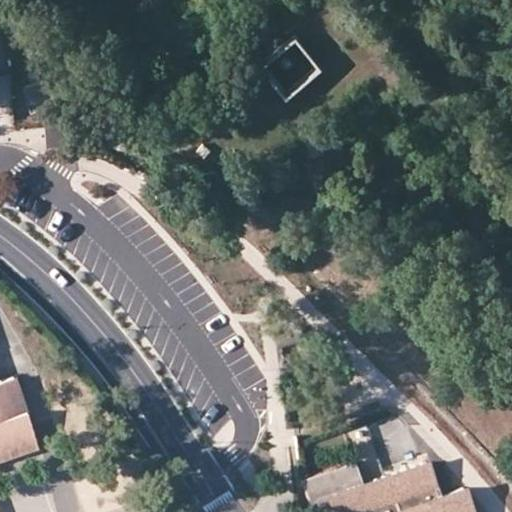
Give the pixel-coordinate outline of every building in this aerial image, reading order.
[(307,76),(320,66),(292,32),(257,60),(284,94),(307,76)] [(25,85),(32,107),(53,100),(46,78),(25,85)] [(313,139),(317,147),(331,141),(328,132),(313,139)] [(212,148),(205,141),(197,149),(204,156),(212,148)] [(0,458),(36,446),(24,411),(26,410),(14,375),(0,379),(0,458)] [(361,485),(351,460),(299,479),(309,505),(319,501),(323,511),(469,511),(461,487),(435,496),(422,462),(361,485)]
